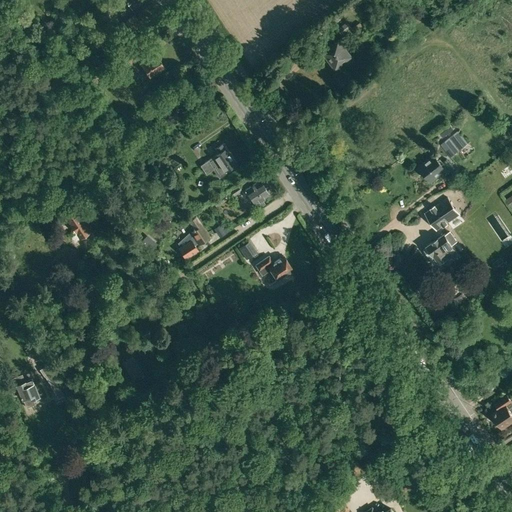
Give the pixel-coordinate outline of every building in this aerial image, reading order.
[(119,0),(122,3),(127,10),(142,0),(119,0)] [(368,9),(371,13),(377,8),(374,4),(368,9)] [(393,22),(388,10),(374,16),(379,28),(393,22)] [(142,25),(135,14),(120,24),(127,35),(142,25)] [(338,29),(343,36),(352,29),(347,22),(338,29)] [(323,51),(335,67),(351,55),(344,45),(348,42),(343,36),(323,51)] [(126,64),(134,77),(145,70),(149,76),(164,66),(155,54),(143,63),(140,59),(137,54),(134,56),(131,52),(125,56),(126,57),(122,59),(125,64),(126,64)] [(91,78),(95,84),(111,74),(103,61),(94,66),(98,73),(91,78)] [(444,137),(452,130),(450,128),(452,126),(451,124),(440,132),(444,137)] [(449,138),(457,148),(465,141),(458,131),(449,138)] [(457,148),(449,138),(441,145),(448,155),(457,148)] [(215,168),(221,177),(226,173),(225,171),(236,163),(222,143),(214,149),(217,153),(200,165),(206,174),(215,168)] [(419,167),(430,181),(445,169),(435,155),(419,167)] [(242,181),(244,171),(234,168),(232,178),(242,181)] [(255,203),(258,207),(265,203),(262,199),(269,194),(260,180),(245,189),(247,192),(244,193),(248,198),(250,196),(254,203),(255,203)] [(233,195),(236,199),(242,195),(241,191),(242,190),(238,184),(230,190),(228,191),(231,196),(233,195)] [(212,201),(216,207),(227,200),(223,194),(212,201)] [(82,201),(90,213),(97,208),(89,196),(82,201)] [(425,213),(437,230),(443,227),(460,214),(462,218),(468,214),(465,210),(460,213),(448,196),(430,208),(430,209),(425,213)] [(68,221),(79,238),(93,229),(79,208),(65,217),(68,221)] [(180,247),(185,253),(196,245),(198,243),(199,245),(204,241),(206,241),(208,240),(208,238),(209,237),(196,217),(189,221),(194,228),(193,229),(194,231),(191,233),(179,243),(182,246),(180,247)] [(424,248),(435,264),(456,250),(452,244),(455,241),(449,232),(445,235),(444,233),(427,245),(427,246),(424,248)] [(82,239),(77,242),(82,251),(87,248),(82,239)] [(270,269),(277,279),(292,268),(283,256),(273,263),(268,255),(255,265),(262,275),(270,269)] [(225,318),(241,341),(249,335),(233,312),(225,318)] [(28,347),(35,361),(43,356),(36,343),(28,347)] [(121,363),(132,379),(143,372),(132,356),(121,363)] [(24,401),(27,407),(35,404),(32,397),(38,395),(31,379),(31,380),(29,374),(15,379),(17,385),(23,401),(24,401)] [(56,378),(48,383),(54,395),(63,390),(56,378)] [(505,402),(500,406),(501,408),(492,414),(493,416),(492,417),(496,423),(497,422),(501,428),(511,420),(511,412),(509,408),(511,406),(511,401),(508,395),(502,398),(505,402)] [(320,490),(331,497),(337,487),(325,480),(320,490)]
